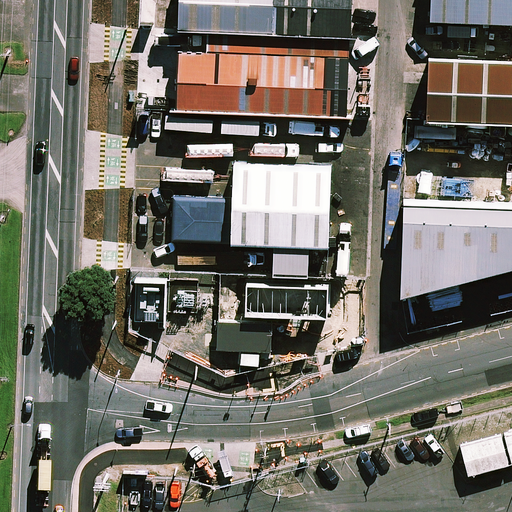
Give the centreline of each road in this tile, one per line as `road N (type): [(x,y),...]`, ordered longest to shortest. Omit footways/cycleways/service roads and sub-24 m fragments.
road 1 (residential): [(44,406),(184,422),(272,417),(511,357)]
road 2 (secondary): [(44,406),(60,0)]
